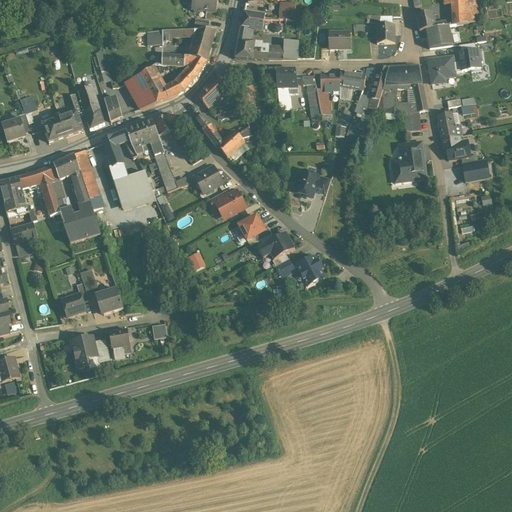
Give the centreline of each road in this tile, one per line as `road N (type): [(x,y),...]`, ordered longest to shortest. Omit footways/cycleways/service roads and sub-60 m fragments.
road 1 (secondary): [(384,312),(48,413)]
road 2 (residential): [(384,312),(365,276),(277,215),(177,108)]
road 3 (residential): [(223,63),(409,62),(405,0)]
road 4 (track): [(165,318),(380,302)]
road 5 (track): [(384,312),(397,407),(360,511)]
road 6 (residential): [(0,169),(177,108)]
road 7 (secondary): [(511,254),(384,312)]
road 8 (residential): [(30,342),(165,318)]
road 9 (residential): [(30,342),(0,212)]
road 10 (track): [(48,413),(51,476),(8,511)]
